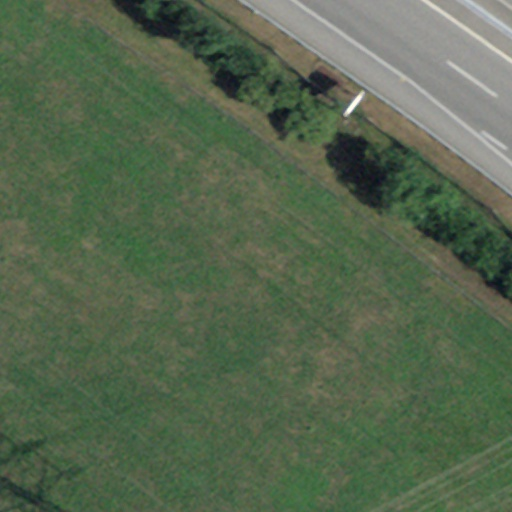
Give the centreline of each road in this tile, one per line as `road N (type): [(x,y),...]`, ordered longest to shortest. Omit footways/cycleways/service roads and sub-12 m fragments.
road 1 (track): [(179,63),(511,320)]
road 2 (motorway): [(349,0),(511,113)]
